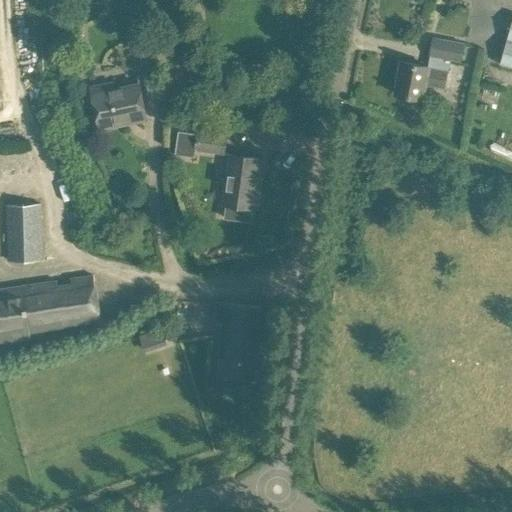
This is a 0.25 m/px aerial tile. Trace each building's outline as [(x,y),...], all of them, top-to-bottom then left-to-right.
[(137,0),(139,23),(167,21),(165,0),(137,0)] [(511,21),(500,64),(511,66),(511,21)] [(402,60),(395,93),(422,98),(425,83),(444,87),(449,59),(460,61),(460,60),(461,56),(462,49),(463,45),(463,42),(434,37),(430,56),(428,66),(402,60)] [(152,66),(146,38),(130,42),(136,69),(152,66)] [(92,86),(93,93),(100,128),(124,123),(123,119),(146,114),(139,83),(114,88),(113,82),(92,86)] [(225,137),(194,132),(191,150),(222,154),(225,137)] [(225,217),(250,221),(252,207),(256,207),(263,158),(231,153),(225,203),(226,203),(225,217)] [(8,204),(8,209),(9,259),(42,259),(41,203),(8,204)] [(56,286),(55,281),(0,290),(0,341),(31,336),(30,331),(101,319),(93,274),(70,278),(71,283),(56,286)] [(261,305),(215,301),(213,322),(230,323),(225,376),(254,379),(261,305)] [(166,328),(142,334),(145,346),(169,340),(166,328)]
